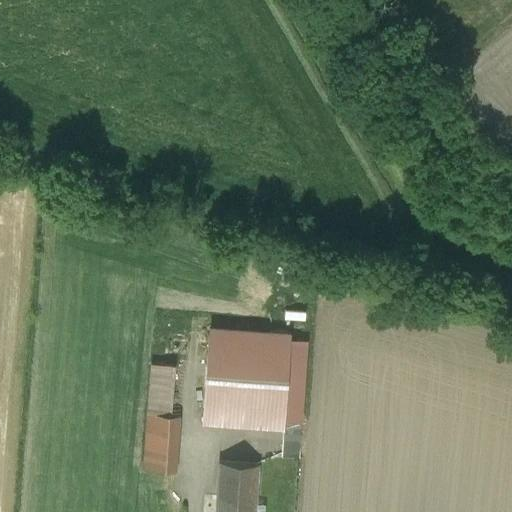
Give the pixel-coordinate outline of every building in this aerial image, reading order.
[(181,364),(152,362),(147,412),(176,414),(181,364)] [(280,388),(198,382),(196,415),(279,421),(280,414),(283,414),(299,415),(300,415),(303,367),(269,366),(269,381),(279,381),(281,383),(280,388)] [(176,414),(147,412),(144,467),(175,470),(178,415),(176,414)] [(299,415),(283,414),(281,454),(297,455),(299,415)] [(253,511),(256,463),(219,460),(215,511),(253,511)]
